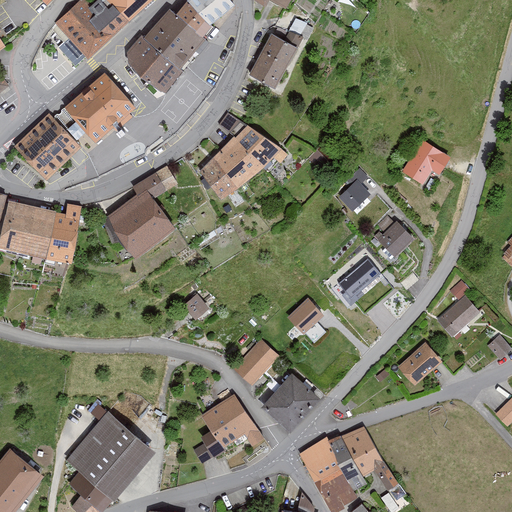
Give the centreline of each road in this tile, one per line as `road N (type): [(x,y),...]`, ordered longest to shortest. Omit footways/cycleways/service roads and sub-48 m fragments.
road 1 (residential): [(305,430),(444,275),(469,224),(511,64)]
road 2 (residential): [(247,0),(240,66),(186,144),(93,196),(55,199),(0,184)]
road 3 (residential): [(0,330),(48,343),(163,348),(218,364),(283,453)]
road 4 (residential): [(511,369),(356,423),(305,430)]
road 5 (tertiary): [(171,0),(39,110)]
road 6 (residential): [(126,511),(241,478),(283,453)]
road 7 (residential): [(39,110),(26,90),(22,59),(63,0)]
